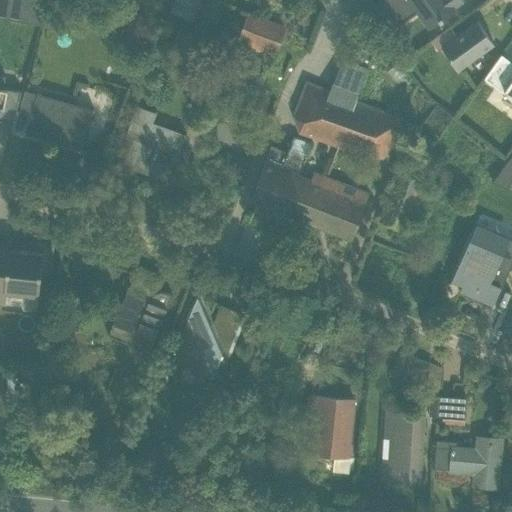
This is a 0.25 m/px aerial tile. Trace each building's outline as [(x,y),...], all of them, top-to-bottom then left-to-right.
[(0,0),(0,18),(38,26),(28,0),(0,0)] [(383,0),(382,1),(398,26),(419,12),(429,26),(455,8),(454,7),(463,0),(462,0),(383,0)] [(250,4),(240,32),(278,45),(287,16),(250,4)] [(438,22),(418,37),(424,45),(444,31),(438,22)] [(491,46),(474,22),(439,47),(456,71),(491,46)] [(343,51),(332,80),(316,74),(315,77),(306,73),(292,106),(303,110),(298,123),(380,155),(399,105),(391,102),(402,74),(343,51)] [(511,98),(511,67),(498,58),(484,80),(511,98)] [(0,87),(0,121),(12,123),(17,91),(0,87)] [(91,108),(21,89),(15,111),(27,114),(21,134),(79,150),(91,108)] [(426,124),(435,112),(423,103),(414,115),(426,124)] [(169,172),(186,124),(129,104),(112,152),(169,172)] [(276,155),(293,159),(297,138),(280,135),(276,155)] [(296,166),(271,156),(252,205),(277,215),(296,166)] [(402,159),(381,214),(407,224),(429,169),(402,159)] [(277,215),(314,229),(333,180),(296,166),(277,215)] [(368,194),(333,180),(314,229),(349,242),(368,194)] [(505,239),(474,224),(446,282),(488,302),(496,287),(484,281),(505,239)] [(0,296),(31,298),(33,244),(0,242),(0,296)] [(106,332),(150,350),(174,290),(130,273),(106,332)] [(223,367),(242,315),(218,306),(209,328),(196,299),(171,362),(209,377),(214,364),(223,367)] [(271,388),(286,325),(254,317),(239,381),(271,388)] [(330,360),(348,362),(354,327),(336,324),(330,360)] [(456,418),(457,391),(429,390),(428,417),(456,418)] [(350,469),(354,397),(304,395),(300,467),(350,469)] [(424,410),(380,408),(377,479),(421,481),(424,410)] [(436,446),(434,474),(467,477),(466,489),(498,492),(503,438),(472,436),(471,449),(436,446)]
